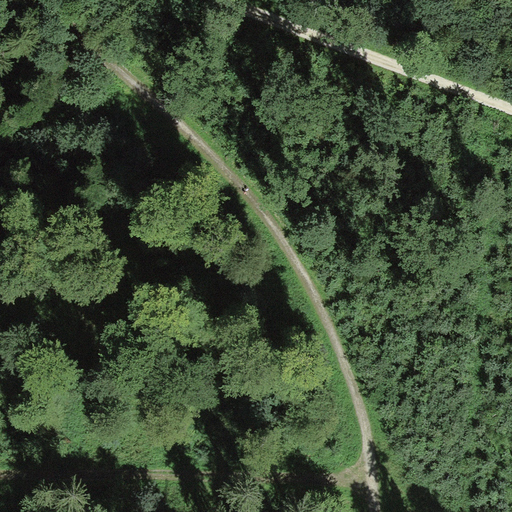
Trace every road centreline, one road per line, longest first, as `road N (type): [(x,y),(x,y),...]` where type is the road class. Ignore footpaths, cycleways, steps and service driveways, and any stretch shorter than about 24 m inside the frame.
road 1 (track): [(42,0),(205,146),(316,298),(370,464),(377,511)]
road 2 (track): [(370,464),(0,467)]
road 3 (track): [(511,111),(215,0)]
